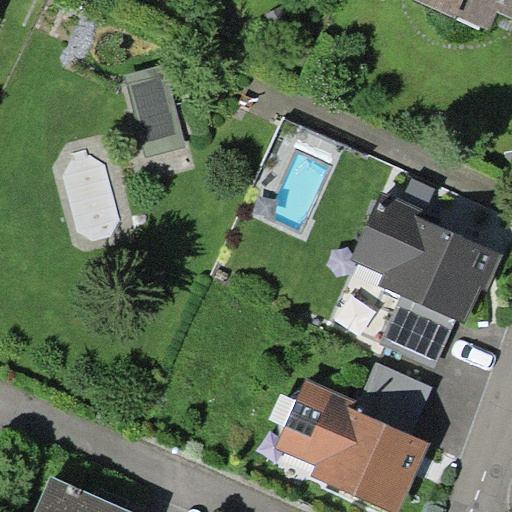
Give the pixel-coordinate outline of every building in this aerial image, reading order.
[(511,0),(404,0),(404,2),(511,42),(511,0)] [(491,248),(375,201),(350,263),(380,275),(373,294),(458,329),(491,248)] [(446,332),(394,307),(377,344),(428,369),(446,332)] [(430,388),(369,364),(353,404),(413,429),(430,388)] [(392,511),(426,444),(300,383),(264,457),(377,511),(392,511)] [(130,511),(39,477),(24,511),(130,511)]
